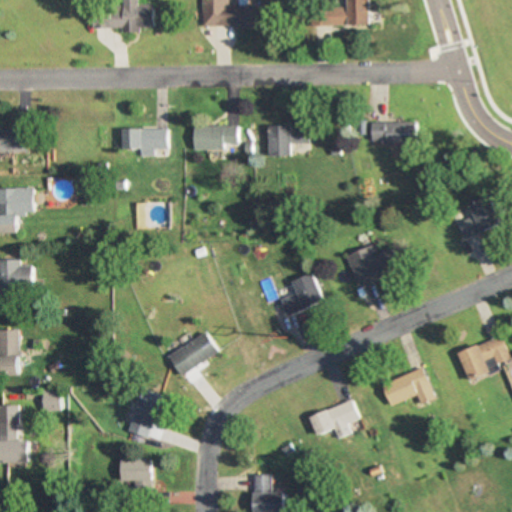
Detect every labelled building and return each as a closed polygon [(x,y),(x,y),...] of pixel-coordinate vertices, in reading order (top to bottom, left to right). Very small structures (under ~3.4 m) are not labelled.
[(92,0),(94,30),(155,28),(154,3),(139,4),(139,0),(92,0)] [(264,27),(264,6),(228,6),(227,0),(202,0),(203,27),(264,27)] [(369,0),(347,0),(348,5),(309,6),(310,26),(370,26),(369,0)] [(418,145),(418,122),(373,122),(373,145),(418,145)] [(194,148),(238,148),(238,125),(194,125),(194,148)] [(316,125),(270,125),(270,156),(292,156),(292,143),(316,143),(316,125)] [(122,129),(122,152),(168,152),(168,129),(122,129)] [(30,130),(0,130),(0,152),(30,152),(30,130)] [(0,188),(0,234),(20,234),(20,214),(36,214),(36,188),(0,188)] [(470,204),(474,218),(457,222),(462,238),(500,228),(492,198),(470,204)] [(348,258),(359,287),(403,269),(395,250),(379,256),(376,247),(348,258)] [(0,261),(1,305),(36,304),(35,260),(0,261)] [(327,302),(316,274),(295,282),(300,294),(283,300),(289,316),(327,302)] [(22,330),(1,330),(1,375),(22,375),(22,330)] [(173,356),(185,376),(223,353),(210,332),(173,356)] [(511,366),(511,365),(503,338),(459,353),(469,381),(511,366)] [(421,396),(423,404),(437,400),(427,369),(385,383),(392,405),(421,396)] [(132,432),(154,439),(168,396),(146,389),(132,432)] [(362,419),(355,401),(313,416),(320,436),(337,430),(340,439),(354,434),(350,423),(362,419)] [(2,406),(3,463),(34,463),(34,441),(23,441),(22,406),(2,406)] [(156,460),(125,460),(125,481),(156,481),(156,460)] [(287,511),(287,493),(275,493),(275,475),(256,475),(256,511),(287,511)]
